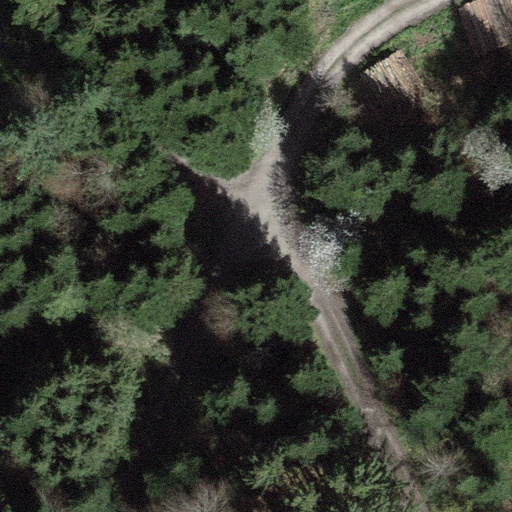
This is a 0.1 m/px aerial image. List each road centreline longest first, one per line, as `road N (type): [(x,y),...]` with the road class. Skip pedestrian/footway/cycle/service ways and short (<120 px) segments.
road 1 (track): [(0,19),(267,213),(405,511)]
road 2 (track): [(155,511),(267,213),(357,88),(476,0)]
